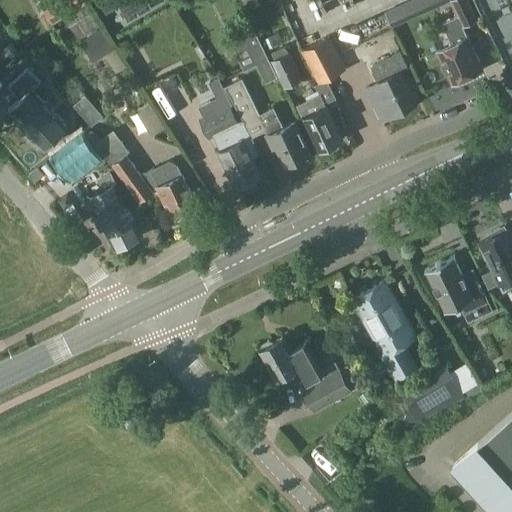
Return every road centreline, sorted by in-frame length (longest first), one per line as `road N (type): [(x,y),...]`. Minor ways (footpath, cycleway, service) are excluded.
road 1 (residential): [(511,96),(248,219)]
road 2 (unclassified): [(314,511),(134,318)]
road 3 (tertiary): [(324,225),(511,134)]
road 4 (unclassified): [(134,318),(0,173)]
road 5 (tertiary): [(0,381),(134,318)]
road 6 (residential): [(385,232),(511,171)]
